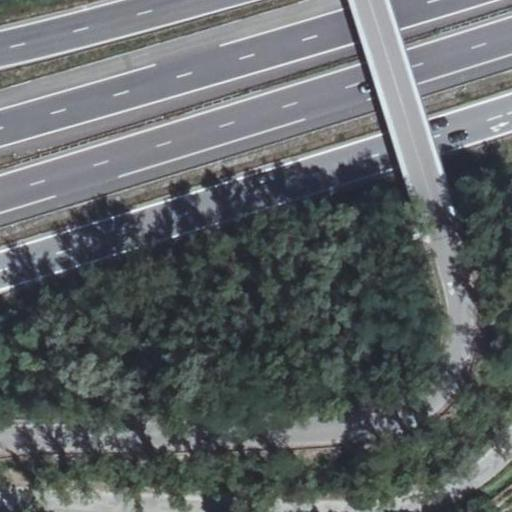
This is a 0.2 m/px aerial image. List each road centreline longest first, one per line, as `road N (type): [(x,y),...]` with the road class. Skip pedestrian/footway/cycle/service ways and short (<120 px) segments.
road 1 (unclassified): [(0,441),(361,434),(420,416),(440,399),(461,339),(461,300),(367,0)]
road 2 (motorway): [(0,196),(511,37)]
road 3 (trunk): [(0,272),(511,114)]
road 4 (motorway): [(434,0),(0,127)]
road 5 (unclassified): [(350,511),(0,497)]
road 6 (trunk): [(190,0),(0,50)]
road 7 (unclassified): [(511,443),(463,487),(373,511)]
